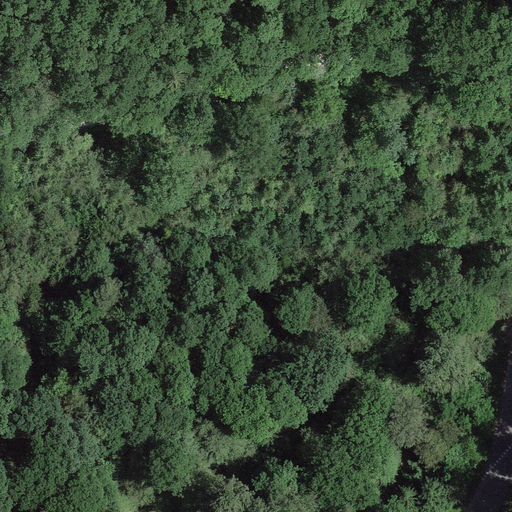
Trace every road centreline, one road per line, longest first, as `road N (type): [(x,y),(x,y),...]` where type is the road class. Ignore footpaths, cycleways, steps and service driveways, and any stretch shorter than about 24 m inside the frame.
road 1 (track): [(0,153),(62,127),(324,62),(511,63)]
road 2 (track): [(511,316),(421,441),(391,511)]
